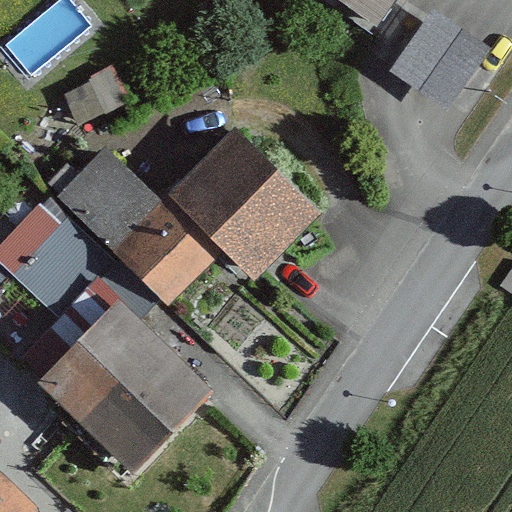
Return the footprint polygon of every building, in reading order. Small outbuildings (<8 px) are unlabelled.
[(398,0),(335,0),(378,30),(398,0)] [(398,69),(425,84),(461,21),(434,5),(398,69)] [(70,87),(84,112),(126,89),(112,64),(70,87)] [(226,123),(114,239),(168,292),(212,247),(250,283),(319,212),(226,123)] [(100,250),(43,196),(0,240),(0,250),(52,300),(100,250)] [(0,289),(14,273),(0,261),(0,289)] [(203,387),(106,296),(31,376),(127,467),(203,387)] [(0,511),(41,511),(0,470),(0,511)]
